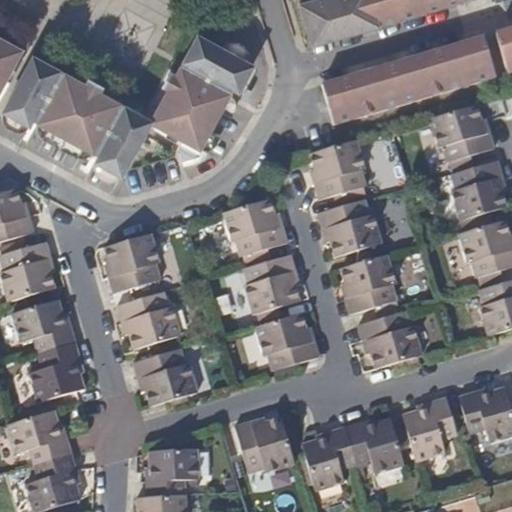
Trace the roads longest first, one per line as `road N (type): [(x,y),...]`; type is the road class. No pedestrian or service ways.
road 1 (residential): [(0,163),(96,207),(141,210),(199,192),(244,150),(286,75)]
road 2 (residential): [(124,435),(268,397),(355,396)]
road 3 (residential): [(286,75),(511,11)]
road 4 (residential): [(355,396),(287,177)]
road 5 (residential): [(74,244),(124,435)]
road 6 (residential): [(355,396),(511,360)]
